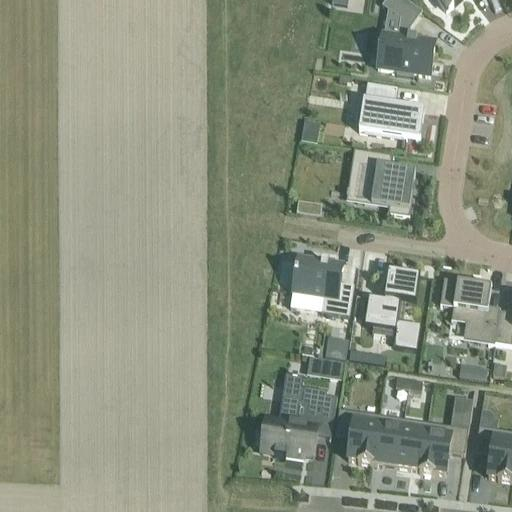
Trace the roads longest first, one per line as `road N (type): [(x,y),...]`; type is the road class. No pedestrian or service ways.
road 1 (residential): [(511,28),(491,37),(469,72),(449,202),(469,241)]
road 2 (residential): [(469,241),(444,251),(340,234)]
